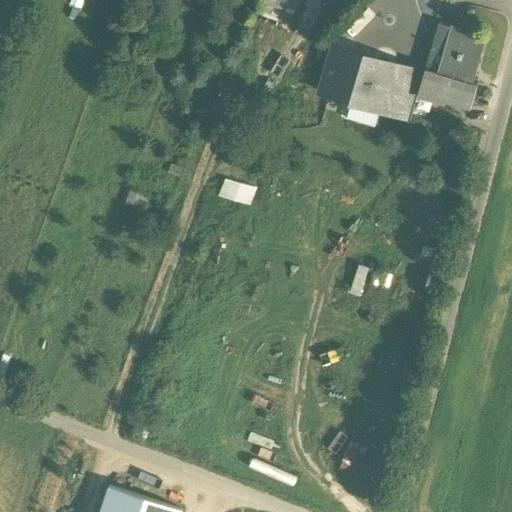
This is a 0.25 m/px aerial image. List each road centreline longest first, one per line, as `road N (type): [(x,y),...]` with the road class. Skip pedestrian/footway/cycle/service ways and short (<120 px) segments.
road 1 (residential): [(511,78),(399,511)]
road 2 (track): [(285,511),(0,398)]
